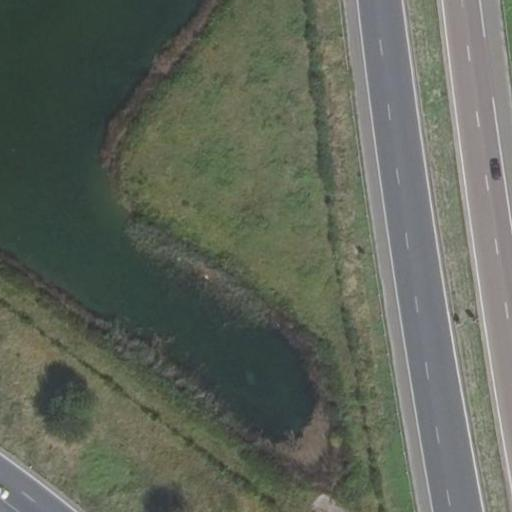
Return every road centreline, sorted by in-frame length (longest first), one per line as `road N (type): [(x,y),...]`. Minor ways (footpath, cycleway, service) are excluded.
road 1 (motorway): [(379,0),(456,511)]
road 2 (trunk): [(509,345),(457,0)]
